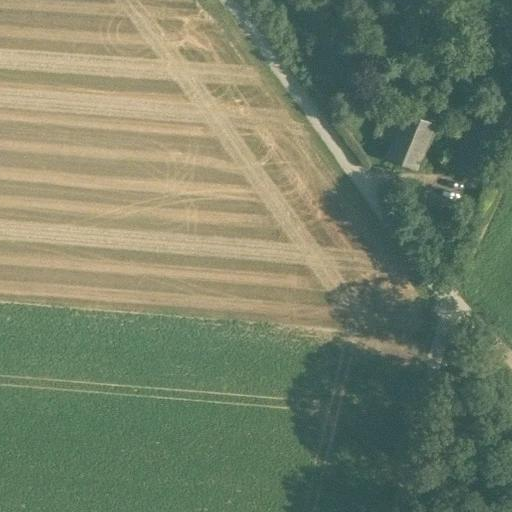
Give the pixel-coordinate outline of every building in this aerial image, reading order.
[(385,104),(373,133),(392,141),(404,111),(385,104)] [(508,122),(475,109),(451,168),(484,181),(508,122)] [(404,111),(392,141),(385,158),(418,171),(437,125),(404,111)] [(438,223),(419,198),(403,210),(433,250),(435,249),(446,241),(449,238),(438,223)] [(442,219),(438,223),(449,238),(454,235),(442,219)] [(453,251),(446,241),(435,249),(443,259),(453,251)]
